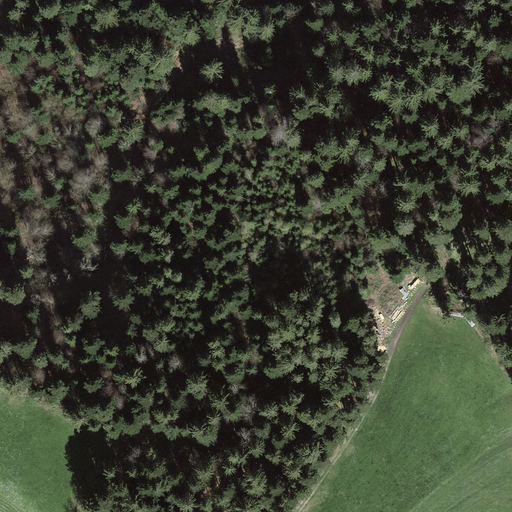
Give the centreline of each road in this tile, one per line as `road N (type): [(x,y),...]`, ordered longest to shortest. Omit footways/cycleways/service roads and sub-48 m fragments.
road 1 (track): [(214,51),(184,66),(148,110),(108,245),(94,266),(59,273),(0,258)]
road 2 (track): [(438,300),(297,511)]
